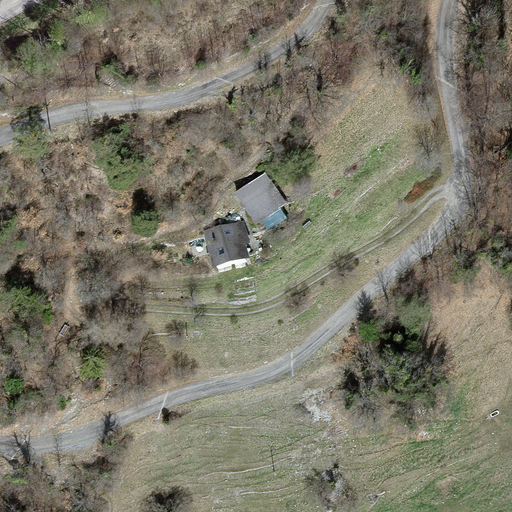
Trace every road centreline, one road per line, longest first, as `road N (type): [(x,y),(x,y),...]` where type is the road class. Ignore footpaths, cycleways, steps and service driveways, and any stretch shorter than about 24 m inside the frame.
road 1 (track): [(447,0),(465,170),(460,212),(431,246),(296,362),(172,396),(76,435),(0,443)]
road 2 (track): [(0,147),(82,115),(176,105),(241,80),(271,66),(325,16),(331,0)]
